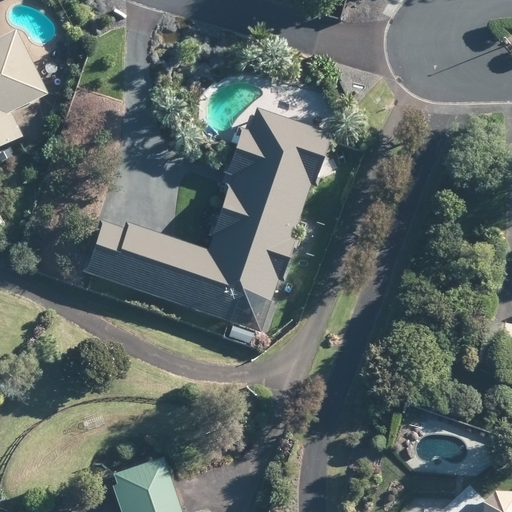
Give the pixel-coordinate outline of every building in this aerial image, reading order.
[(14,113),(52,93),(20,30),(0,39),(0,149),(18,141),(25,136),(14,113)] [(337,135),(329,132),(261,109),(253,132),(244,128),(241,135),(244,137),(242,145),(235,165),(231,163),(228,172),(237,176),(234,185),(230,184),(227,192),(231,193),(218,230),(214,229),(212,236),(216,237),(211,251),(203,248),(196,245),(172,237),(131,223),(128,230),(103,221),(101,226),(101,228),(105,230),(93,265),(89,263),(86,271),(236,323),(231,338),(252,345),(257,331),(264,333),(282,279),(287,281),(296,254),(301,240),(296,238),(302,221),(304,215),(315,185),(320,186),(337,135)] [(511,325),(498,323),(490,322),(486,362),(511,365),(511,325)] [(186,511),(187,511),(175,477),(168,458),(163,459),(113,477),(117,487),(125,511),(186,511)] [(511,511),(511,490),(503,491),(491,502),(491,506),(490,511),(511,511)]
